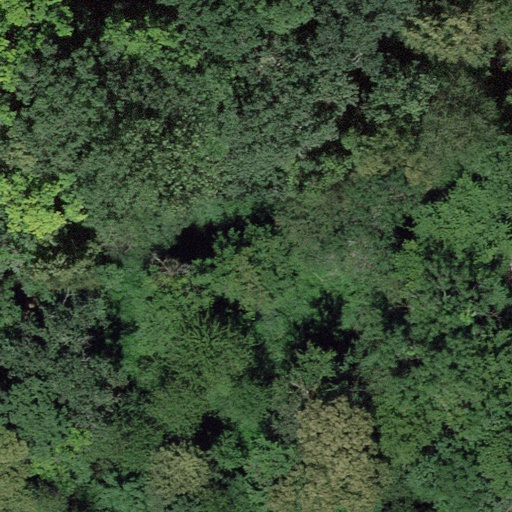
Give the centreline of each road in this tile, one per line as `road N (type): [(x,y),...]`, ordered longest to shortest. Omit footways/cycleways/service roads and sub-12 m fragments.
road 1 (track): [(511,260),(169,0)]
road 2 (track): [(69,0),(29,147),(0,409)]
